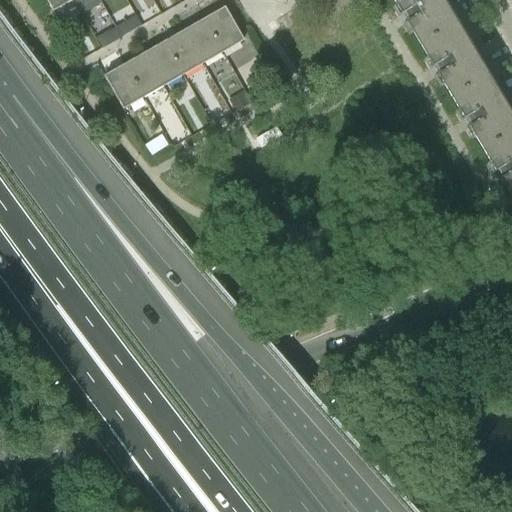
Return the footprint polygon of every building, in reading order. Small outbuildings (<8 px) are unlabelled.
[(70,0),(44,0),(52,12),(71,1),(70,0)] [(453,27),(436,0),(392,0),(420,46),(453,27)] [(223,9),(202,20),(221,53),(242,41),(223,9)] [(202,20),(183,32),(201,65),(221,53),(202,20)] [(484,79),(453,27),(420,46),(452,98),(484,79)] [(183,32),(162,43),(181,76),(201,65),(183,32)] [(162,43),(143,55),(161,87),(181,76),(162,43)] [(143,55),(123,66),(141,99),(161,87),(143,55)] [(329,58),(322,61),(326,68),(332,64),(329,58)] [(123,66),(103,77),(122,110),(141,99),(123,66)] [(511,131),(511,125),(484,79),(452,98),(482,149),(511,131)] [(242,91),(223,102),(228,113),(248,102),(242,91)] [(209,124),(228,113),(223,102),(215,107),(214,106),(203,113),(209,124)] [(275,128),(254,140),(259,148),(280,137),(275,128)] [(170,143),(181,138),(177,130),(166,136),(170,143)] [(511,131),(482,149),(511,199),(511,131)]
